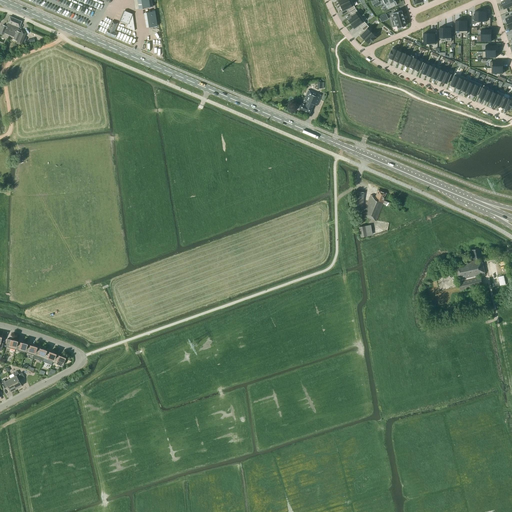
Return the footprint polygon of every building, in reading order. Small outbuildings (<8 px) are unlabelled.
[(152,6),(151,0),(137,0),(139,8),(152,6)] [(355,8),(351,0),(350,0),(340,5),(342,11),(348,8),(349,11),(355,8)] [(382,0),(384,4),(387,3),(389,8),(387,8),(388,9),(397,5),(395,0),(394,1),(393,0),(382,0)] [(511,0),(505,0),(501,2),(504,9),(511,5),(511,0)] [(157,26),(155,11),(153,11),(153,9),(149,10),(149,12),(144,13),(146,27),(157,26)] [(350,23),(361,16),(355,9),(350,12),(352,15),(347,18),(350,23)] [(124,10),(119,21),(128,24),(126,27),(135,30),(132,14),(124,10)] [(393,13),(394,17),(391,18),(393,27),(397,26),(397,28),(398,29),(402,28),(402,27),(406,25),(401,10),(393,13)] [(481,21),(481,11),(475,11),(475,17),(472,17),(472,24),(475,24),(475,22),(481,22),(481,21)] [(481,11),(481,21),(487,21),(487,24),(491,24),(491,17),(487,17),(487,11),(481,11)] [(4,33),(9,35),(16,18),(10,16),(7,22),(6,26),(2,24),(0,29),(0,32),(3,35),(4,33)] [(366,23),(361,16),(350,23),(354,28),(359,25),(361,28),(366,23)] [(22,21),(16,18),(9,35),(14,37),(13,39),(17,41),(16,43),(21,45),(26,33),(18,29),(19,27),(22,21)] [(115,37),(117,32),(114,31),(117,23),(112,20),(109,29),(108,29),(106,34),(115,37)] [(364,39),(371,32),(367,28),(368,26),(366,24),(361,28),(364,30),(359,35),(364,39)] [(369,42),(369,43),(374,38),(375,37),(371,32),(364,39),(368,44),(369,42)] [(393,60),(397,50),(392,48),(391,50),(388,55),(388,57),(393,60)] [(397,50),(393,60),(398,62),(402,53),(397,50)] [(402,53),(398,62),(403,64),(408,55),(402,53)] [(408,55),(403,64),(409,66),(413,57),(408,55)] [(413,57),(409,66),(414,69),(418,60),(413,57)] [(414,69),(419,71),(423,62),(418,60),(414,69)] [(421,72),(426,74),(430,65),(425,63),(421,72)] [(430,65),(426,74),(432,76),(436,67),(430,65)] [(436,67),(432,76),(437,79),(441,69),(436,67)] [(441,69),(437,79),(442,81),(446,72),(441,69)] [(446,72),(442,81),(448,83),(452,74),(446,72)] [(455,73),(450,84),(456,87),(461,75),(455,73)] [(461,75),(456,87),(461,89),(466,77),(461,75)] [(466,77),(461,89),(466,91),(471,80),(466,77)] [(471,80),(466,91),(472,93),(477,82),(471,80)] [(477,82),(472,93),(477,96),(482,84),(477,82)] [(483,85),(478,96),(484,99),(489,87),(483,85)] [(489,87),(484,99),(489,101),(494,90),(489,88),(489,87)] [(313,104),(317,106),(321,95),(308,90),(303,103),(301,102),(298,109),(309,113),(313,104)] [(494,90),(489,101),(494,103),(499,92),(498,94),(493,92),(494,91),(494,90)] [(499,92),(494,103),(500,105),(505,94),(499,92)] [(505,94),(500,105),(505,108),(510,96),(509,98),(504,96),(505,94)] [(371,195),(362,216),(375,221),(382,204),(389,207),(390,203),(383,200),(386,193),(378,190),(375,196),(371,195)] [(362,204),(363,191),(354,191),(353,207),(361,207),(362,204)] [(367,236),(371,235),(372,234),(371,225),(365,226),(365,225),(358,227),(360,236),(366,235),(367,236)] [(473,259),(482,257),(480,247),(471,249),(473,259)] [(454,265),(458,281),(486,275),(482,258),(454,265)] [(481,276),(459,282),(461,290),(483,285),(481,276)] [(15,349),(17,341),(11,339),(7,338),(5,347),(15,349)] [(20,342),(17,341),(15,349),(25,352),(27,344),(21,342),(20,342)] [(30,345),(27,344),(25,352),(34,355),(37,347),(30,345)] [(40,348),(37,347),(34,355),(33,358),(38,360),(39,359),(42,361),(43,358),(44,358),(46,350),(40,348)] [(49,352),(46,350),(44,358),(53,362),(56,354),(49,351),(49,352)] [(59,355),(56,354),(53,362),(62,366),(65,358),(59,355)] [(15,376),(11,378),(16,388),(17,389),(21,387),(21,386),(21,385),(18,379),(21,378),(21,379),(17,371),(13,373),(15,376)] [(10,391),(16,388),(11,378),(5,381),(4,380),(2,381),(5,388),(5,387),(5,386),(7,385),(10,391)]
